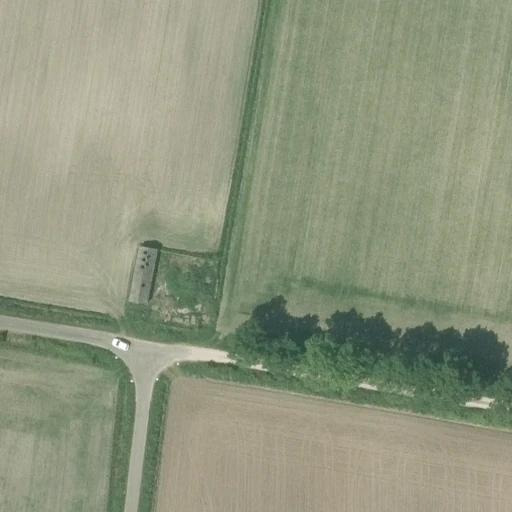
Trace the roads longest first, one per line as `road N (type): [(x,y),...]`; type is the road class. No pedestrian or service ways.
road 1 (track): [(155,341),(511,403)]
road 2 (unclassified): [(131,511),(155,341),(0,317)]
